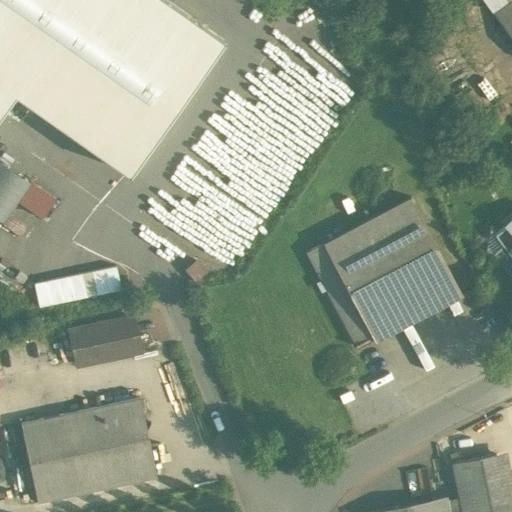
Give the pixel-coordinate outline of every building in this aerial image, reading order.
[(223,41),(165,0),(0,0),(0,119),(16,96),(129,175),(223,41)] [(511,0),(484,0),(493,14),(494,13),(511,36),(511,0)] [(0,220),(1,222),(30,182),(0,160),(0,220)] [(410,196),(323,242),(344,283),(373,337),(374,340),(462,294),(410,196)] [(511,216),(505,223),(506,225),(494,234),(502,245),(493,254),(505,267),(504,268),(507,271),(511,274),(511,273),(511,216)] [(373,337),(344,283),(327,292),(356,346),(373,337)] [(133,316),(69,329),(77,363),(140,350),(133,316)] [(140,396),(20,422),(37,501),(156,476),(140,396)] [(504,511),(492,453),(452,462),(462,511),(504,511)] [(435,497),(375,510),(375,511),(369,511),(450,511),(447,496),(436,498),(435,497)]
